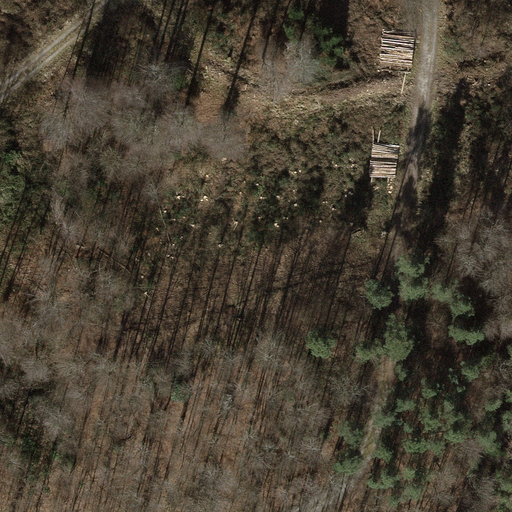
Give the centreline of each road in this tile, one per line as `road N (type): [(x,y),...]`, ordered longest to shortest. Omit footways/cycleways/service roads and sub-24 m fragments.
road 1 (track): [(431,0),(429,68),(374,425),(357,466),(304,511)]
road 2 (track): [(0,95),(121,0)]
